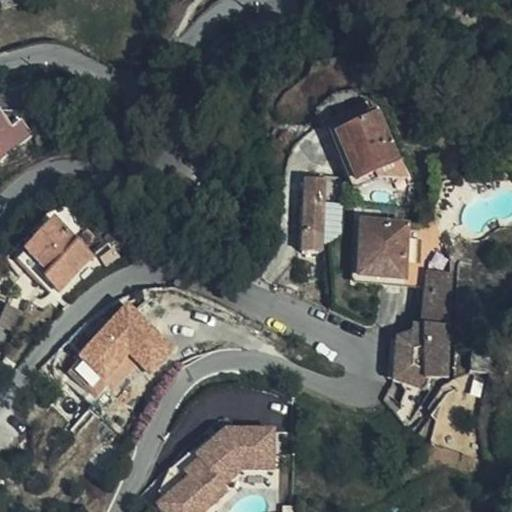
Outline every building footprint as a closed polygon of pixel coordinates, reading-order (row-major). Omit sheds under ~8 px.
[(369,173),(404,150),(369,95),(334,117),(369,173)] [(311,197),(347,195),(344,169),(307,173),(311,197)] [(311,197),(315,225),(350,221),(347,195),(311,197)] [(33,251),(73,282),(104,242),(63,210),(33,251)] [(431,273),(431,256),(431,219),(366,219),(365,274),(431,273)] [(350,221),(315,225),(317,246),(351,242),(350,221)] [(432,318),(423,319),(411,329),(412,352),(429,352),(429,358),(444,366),(461,361),(457,257),(431,256),(431,273),(432,311),(432,318)] [(126,304),(74,364),(103,389),(129,359),(152,378),(178,349),(126,304)] [(423,311),(423,319),(432,318),(432,311),(423,311)] [(429,352),(412,352),(413,371),(442,378),(444,366),(429,358),(429,352)] [(153,486),(175,511),(184,511),(228,473),(223,466),(243,448),(273,449),(273,409),(228,408),(194,438),(196,441),(183,453),(187,456),(153,486)]
